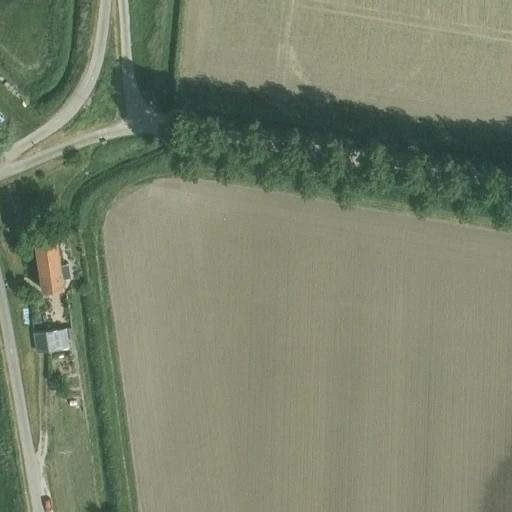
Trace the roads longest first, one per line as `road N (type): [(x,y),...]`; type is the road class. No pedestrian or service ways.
road 1 (unclassified): [(38,511),(0,290)]
road 2 (unclassified): [(0,157),(78,102),(97,63),(107,0)]
